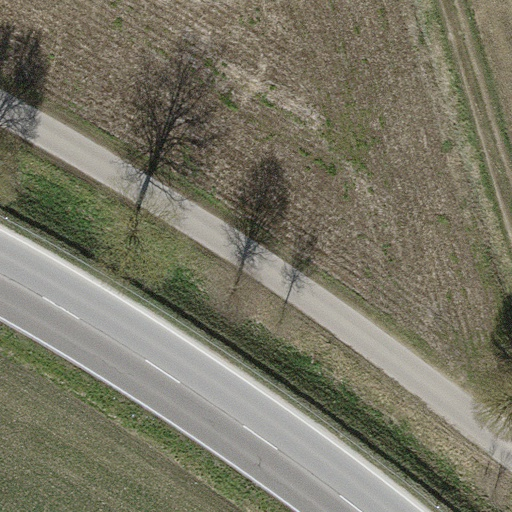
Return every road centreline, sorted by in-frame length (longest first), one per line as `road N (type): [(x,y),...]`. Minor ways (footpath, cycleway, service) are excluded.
road 1 (unclassified): [(0,99),(422,372),(511,441)]
road 2 (primary): [(362,511),(83,315),(0,269)]
road 3 (track): [(511,230),(443,0)]
